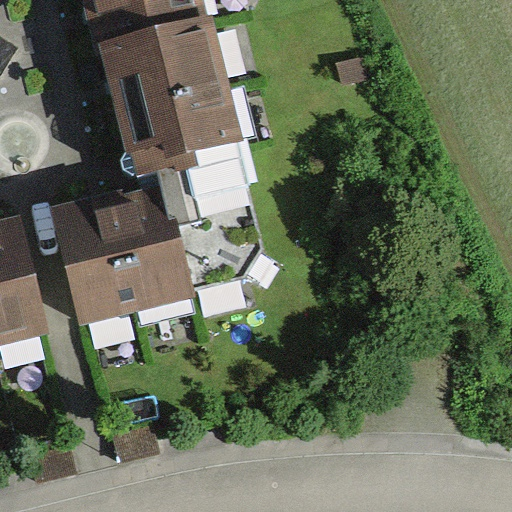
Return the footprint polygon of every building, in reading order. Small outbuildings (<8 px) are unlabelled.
[(196,13),(192,0),(90,0),(100,38),(196,13)] [(215,87),(196,13),(100,38),(119,111),(215,87)] [(236,168),(215,87),(119,111),(140,192),(236,168)] [(133,204),(162,320),(268,292),(236,168),(140,192),(143,202),(133,204)] [(133,204),(50,225),(80,341),(162,320),(133,204)] [(14,236),(0,239),(0,357),(41,348),(14,236)]
